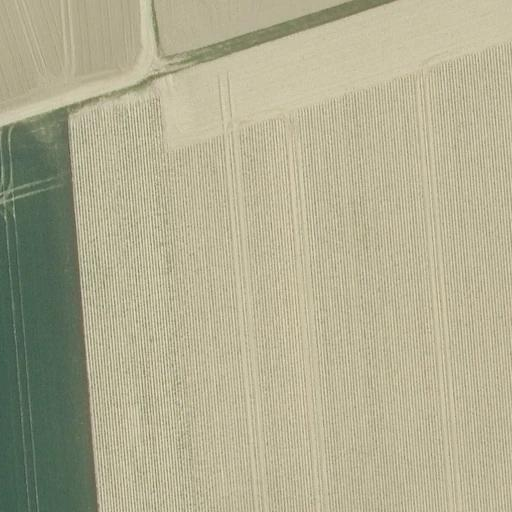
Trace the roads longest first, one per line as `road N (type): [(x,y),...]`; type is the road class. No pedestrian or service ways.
road 1 (track): [(150,70),(376,0)]
road 2 (track): [(144,0),(150,70),(0,119)]
